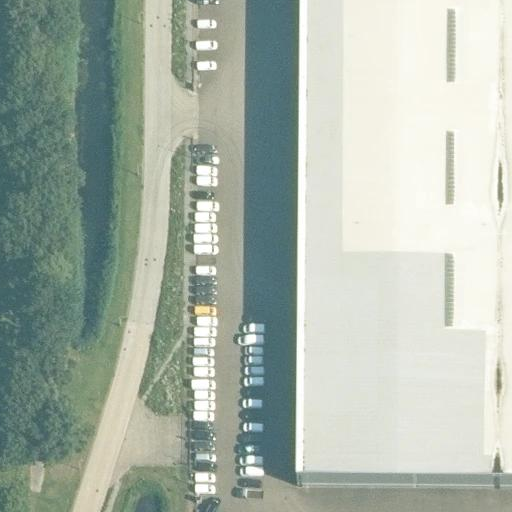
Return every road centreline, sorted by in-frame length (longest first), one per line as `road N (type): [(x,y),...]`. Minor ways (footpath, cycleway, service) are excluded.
road 1 (unclassified): [(85,511),(133,353),(153,244),(158,0)]
road 2 (track): [(30,511),(41,0)]
